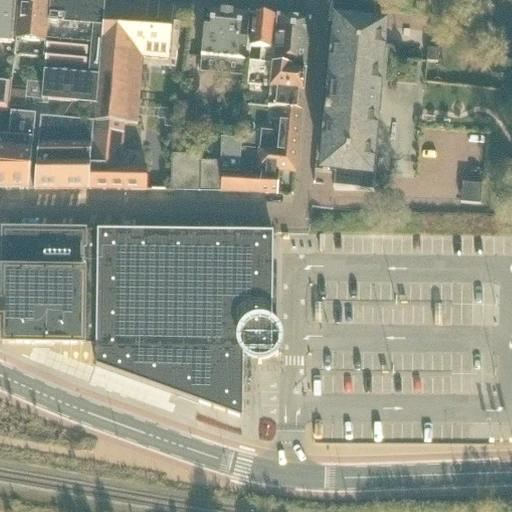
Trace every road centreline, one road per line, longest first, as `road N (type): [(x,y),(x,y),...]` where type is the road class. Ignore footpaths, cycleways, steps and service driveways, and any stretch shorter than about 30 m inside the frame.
road 1 (secondary): [(511,473),(334,479),(263,471),(161,441),(0,375)]
road 2 (residential): [(300,216),(0,212)]
road 3 (residential): [(300,216),(320,7),(242,0)]
